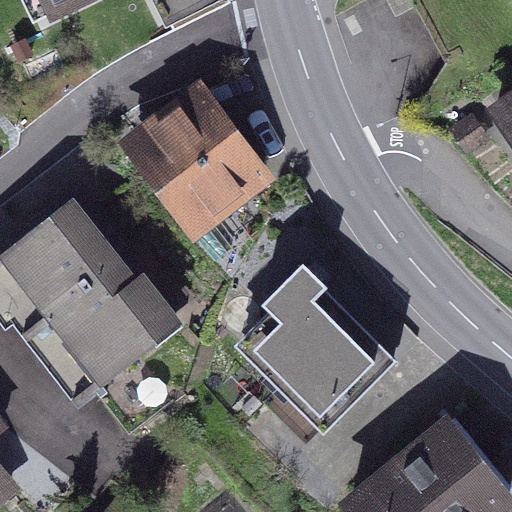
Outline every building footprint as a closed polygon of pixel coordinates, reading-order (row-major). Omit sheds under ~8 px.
[(511,77),(450,112),(506,211),(511,207),(511,77)] [(195,109),(141,150),(197,225),(252,184),(195,109)] [(77,194),(0,255),(0,300),(76,395),(175,316),(77,194)] [(278,272),(202,347),(293,441),(370,366),(278,272)] [(423,416),(303,506),(308,511),(491,511),(494,510),(423,416)]
